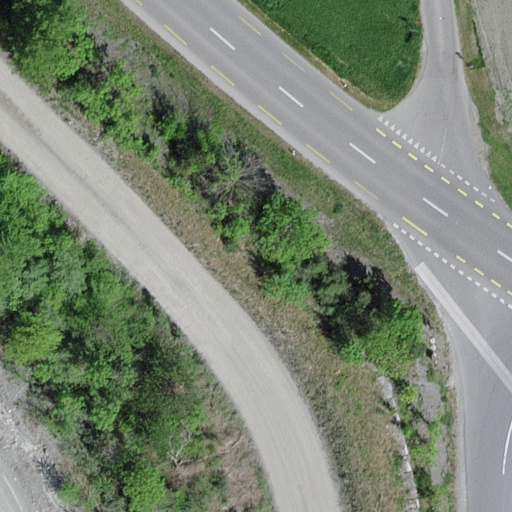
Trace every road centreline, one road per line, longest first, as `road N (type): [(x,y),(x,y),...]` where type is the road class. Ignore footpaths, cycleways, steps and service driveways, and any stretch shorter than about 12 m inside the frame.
road 1 (tertiary): [(420,196),(178,0)]
road 2 (unclassified): [(437,0),(447,130),(420,196)]
road 3 (unclassified): [(511,354),(493,403),(499,511)]
